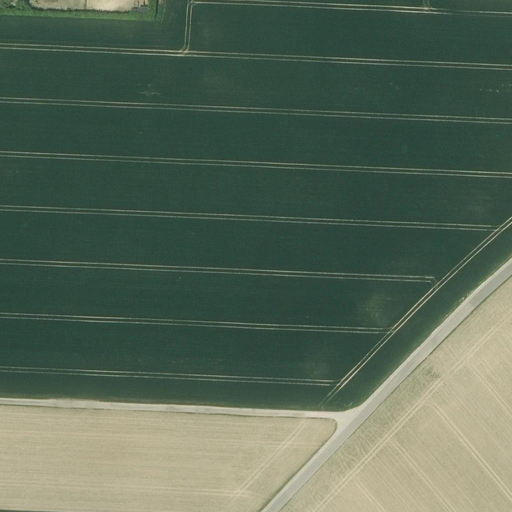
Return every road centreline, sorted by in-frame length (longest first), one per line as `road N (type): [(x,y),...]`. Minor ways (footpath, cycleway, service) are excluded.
road 1 (track): [(0,401),(363,415)]
road 2 (tertiary): [(270,511),(511,269)]
